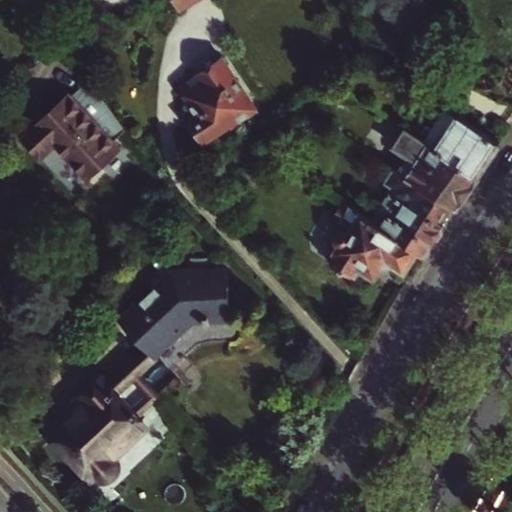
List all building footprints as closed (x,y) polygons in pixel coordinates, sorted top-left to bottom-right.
[(193,119),(197,124),(196,128),(207,140),(259,108),(225,56),(201,71),(206,79),(194,87),(189,80),(182,84),(201,113),(193,119)] [(127,127),(117,114),(89,77),(24,137),(41,156),(55,143),(86,176),(120,145),(115,139),(127,127)] [(420,137),(477,175),(500,141),(448,107),(434,128),(429,124),(420,137)] [(419,162),(409,177),(455,207),(477,175),(420,137),(407,128),(395,147),(410,156),(419,162)] [(419,162),(410,156),(400,171),(409,177),(419,162)] [(455,207),(409,177),(400,171),(395,168),(388,179),(395,183),(389,191),(399,198),(390,213),(434,241),(455,207)] [(380,206),(390,213),(399,198),(389,191),(380,206)] [(372,219),(345,201),(336,215),(352,226),(350,228),(342,226),(337,229),(335,237),(340,244),(331,259),(354,274),(361,263),(373,274),(379,273),(382,265),(394,265),(412,277),(426,254),(372,219)] [(380,206),(372,219),(426,254),(434,242),(434,241),(390,213),(380,206)] [(172,370),(201,343),(212,341),(231,340),(239,336),(241,330),(240,322),(230,318),(228,268),(172,270),(122,316),(149,347),(129,365),(157,394),(176,376),(172,370)] [(157,394),(129,365),(108,384),(101,377),(81,395),(86,400),(51,432),(90,475),(81,483),(95,498),(99,495),(101,497),(128,473),(128,469),(163,438),(156,429),(167,419),(150,400),(157,394)]
